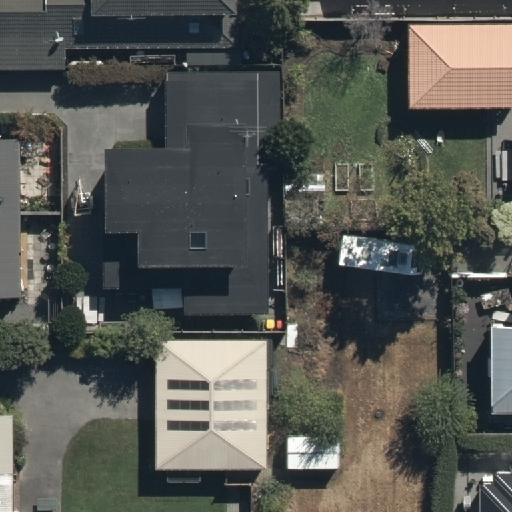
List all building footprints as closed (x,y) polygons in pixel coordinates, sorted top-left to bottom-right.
[(0,0),(0,62),(73,65),(73,43),(231,48),(232,0),(0,0)] [(511,16),(410,17),(410,101),(511,101),(511,16)] [(167,130),(105,131),(105,279),(184,279),(184,309),(267,309),(267,161),(281,161),(281,65),(168,65),(167,130)] [(21,129),(0,129),(0,290),(23,291),(21,129)] [(511,317),(489,318),(490,402),(511,401),(511,317)] [(270,331),(155,330),(154,460),(343,461),(343,362),(270,362),(270,331)] [(0,511),(15,511),(15,405),(0,405),(0,511)] [(493,465),(482,465),(481,511),(511,511),(511,456),(493,456),(493,465)]
